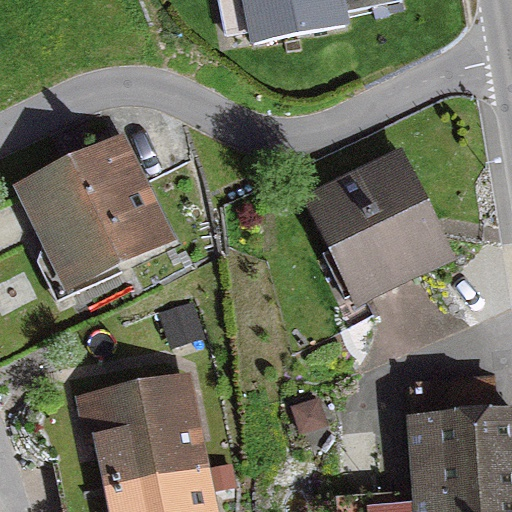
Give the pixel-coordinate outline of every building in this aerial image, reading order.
[(352,38),(345,0),(254,0),(264,53),(352,38)] [(117,192),(99,153),(19,192),(65,287),(158,241),(131,185),(117,192)] [(421,226),(391,166),(310,206),(339,266),(352,259),(368,291),(427,262),(412,230),(421,226)] [(185,305),(164,311),(173,341),(194,335),(185,305)] [(433,511),(511,511),(511,448),(509,416),(489,417),(487,385),(407,391),(409,425),(407,425),(408,440),(428,439),(433,511)] [(193,472),(176,387),(87,405),(104,490),(193,472)] [(69,511),(60,465),(49,467),(57,511),(69,511)] [(201,511),(193,472),(104,490),(108,511),(201,511)]
